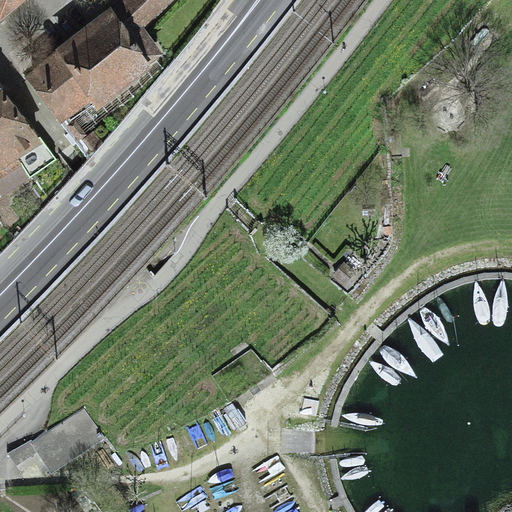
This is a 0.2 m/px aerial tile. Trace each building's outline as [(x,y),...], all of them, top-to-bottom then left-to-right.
[(0,0),(0,16),(19,0),(0,0)] [(124,0),(123,1),(137,16),(154,0),(164,0),(166,1),(167,0),(124,0)] [(112,12),(32,74),(62,115),(87,96),(95,106),(149,65),(147,62),(152,58),(133,31),(127,35),(112,12)] [(15,105),(12,107),(0,90),(0,132),(15,153),(14,153),(27,179),(27,180),(56,159),(33,129),(30,130),(23,120),(25,118),(15,105)] [(0,194),(27,179),(14,153),(14,154),(0,135),(0,194)] [(229,403),(272,373),(251,348),(211,376),(229,403)] [(232,403),(225,408),(237,427),(246,422),(232,403)] [(83,409),(31,445),(10,456),(16,466),(37,452),(49,470),(101,435),(83,409)]
